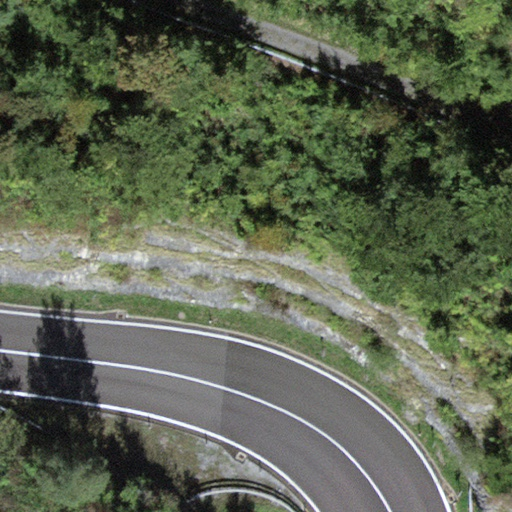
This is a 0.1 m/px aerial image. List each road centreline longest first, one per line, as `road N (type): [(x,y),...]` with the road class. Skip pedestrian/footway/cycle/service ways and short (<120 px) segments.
road 1 (primary): [(390,511),(339,445),(260,398),(164,373),(0,353)]
road 2 (track): [(186,0),(511,133)]
